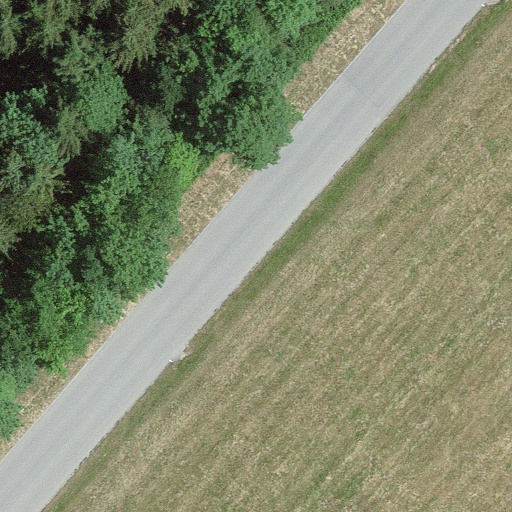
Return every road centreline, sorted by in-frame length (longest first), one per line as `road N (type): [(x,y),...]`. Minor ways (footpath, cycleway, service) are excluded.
road 1 (unclassified): [(15,511),(453,0)]
road 2 (track): [(194,0),(0,296)]
